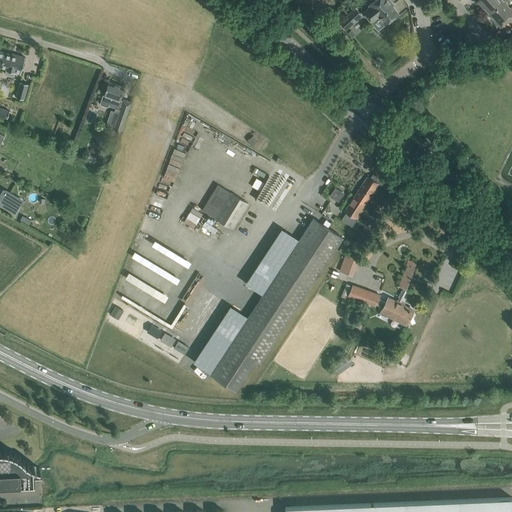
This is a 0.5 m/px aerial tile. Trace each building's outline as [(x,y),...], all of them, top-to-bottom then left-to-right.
[(378,17),(384,24),(398,13),(388,1),(390,0),(389,0),(375,0),(369,5),(370,7),(363,12),(371,22),(378,17)] [(489,13),(504,0),(477,0),(478,0),(489,13)] [(504,0),(489,13),(500,26),(509,18),(511,21),(511,4),(510,7),(504,0)] [(339,22),(346,30),(362,15),(355,7),(339,22)] [(6,69),(5,74),(13,76),(15,72),(15,71),(21,73),(25,57),(16,55),(0,50),(0,66),(6,68),(6,69)] [(28,83),(20,81),(16,97),(24,99),(28,83)] [(102,95),(100,103),(101,105),(106,107),(109,105),(115,107),(120,109),(120,111),(114,129),(121,131),(127,113),(130,102),(124,100),(123,100),(123,101),(120,99),(124,87),(108,81),(104,94),(102,95)] [(9,110),(0,107),(0,116),(7,118),(9,110)] [(172,187),(184,153),(173,149),(160,183),(172,187)] [(86,162),(93,164),(96,157),(89,154),(86,162)] [(356,193),(367,200),(378,183),(380,184),(384,179),(374,172),(370,177),(367,175),(356,193)] [(232,229),(247,203),(247,202),(216,184),(200,211),(232,229)] [(0,185),(0,205),(14,214),(19,206),(12,202),(16,196),(0,185)] [(338,201),(344,193),(336,187),(330,195),(338,201)] [(361,209),(367,200),(356,193),(344,211),(346,212),(341,220),(352,226),(362,210),(361,209)] [(192,206),(183,221),(194,227),(203,213),(192,206)] [(319,273),(324,264),(342,237),(313,218),(210,373),(235,389),(254,360),(259,363),(319,273)] [(340,246),(339,250),(342,253),(345,249),(346,249),(351,242),(348,240),(344,240),(340,246)] [(135,250),(158,263),(162,258),(139,244),(135,250)] [(360,264),(346,259),(341,274),(355,279),(360,264)] [(408,259),(398,286),(406,289),(416,262),(408,259)] [(168,262),(165,267),(175,273),(178,268),(168,262)] [(352,286),(347,296),(375,306),(376,304),(383,308),(380,313),(386,316),(389,317),(391,314),(407,322),(406,325),(413,310),(404,306),(396,302),(388,298),(385,302),(378,298),(379,295),(352,285),(352,286)] [(115,305),(112,311),(120,316),(124,310),(115,305)] [(336,364),(333,367),(337,371),(347,363),(341,356),(334,362),(336,364)] [(35,480),(34,480),(33,467),(34,466),(32,465),(31,466),(29,464),(29,463),(27,462),(26,463),(24,461),(25,460),(23,459),(22,459),(20,458),(21,457),(19,455),(18,456),(16,455),(17,454),(14,453),(11,453),(12,452),(9,451),(9,452),(6,451),(6,450),(4,450),(4,451),(1,451),(1,450),(0,449),(0,482),(35,481),(35,480)] [(511,511),(511,497),(285,507),(285,511),(511,511)]
